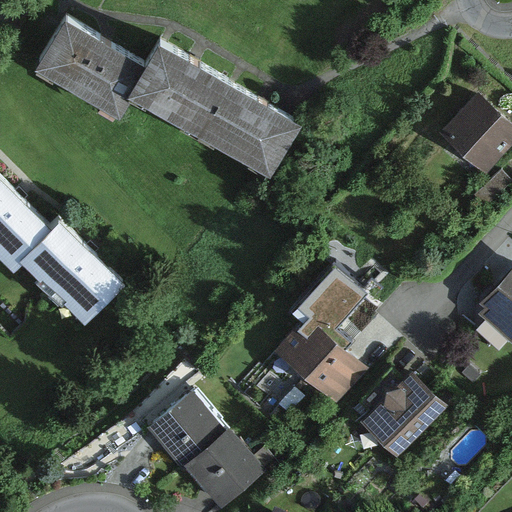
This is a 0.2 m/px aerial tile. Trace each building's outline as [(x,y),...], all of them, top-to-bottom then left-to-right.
[(145,54),(66,6),(38,51),(118,99),(132,75),(145,54)] [(132,75),(199,116),(225,73),(158,32),(145,54),(132,75)] [(295,114),(225,73),(199,116),(268,158),(295,114)] [(511,141),(511,119),(479,90),(445,128),(488,167),(511,141)] [(0,175),(0,253),(10,264),(19,255),(49,225),(0,175)] [(84,320),(124,280),(58,215),(49,225),(19,255),(84,320)] [(511,265),(475,303),(511,338),(511,265)] [(319,301),(275,346),(334,402),(367,367),(349,349),(359,339),(319,301)] [(444,400),(409,366),(359,418),(394,452),(444,400)] [(223,428),(190,388),(145,426),(178,466),(183,462),(223,428)] [(223,428),(183,462),(220,504),(265,467),(228,424),(223,428)]
